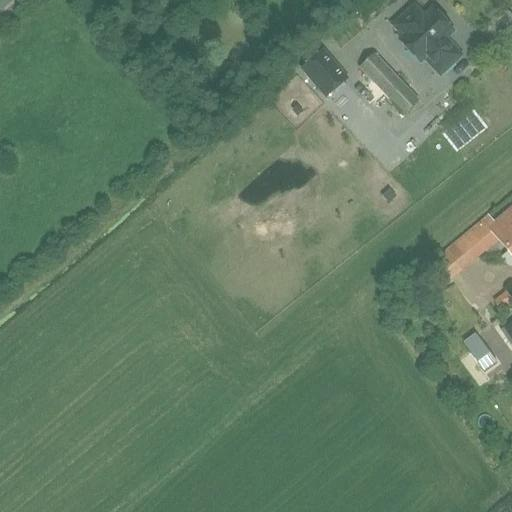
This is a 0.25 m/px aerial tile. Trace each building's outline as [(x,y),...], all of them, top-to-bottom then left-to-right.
[(400,42),(407,50),(420,63),(424,59),(441,77),(461,58),(445,40),(453,33),(433,12),(425,19),(414,8),(399,22),(410,34),(400,42)] [(341,40),(348,51),(370,37),(363,26),(341,40)] [(327,97),(347,80),(323,53),(303,70),(327,97)] [(375,56),(360,70),(404,116),(419,103),(375,56)] [(349,109),(356,96),(346,90),(338,103),(349,109)] [(455,243),(469,261),(480,252),(477,248),(498,231),(501,235),(496,239),(511,259),(511,207),(494,222),(488,215),(455,243)] [(500,303),(508,314),(511,311),(511,294),(511,295),(500,303)] [(511,349),(511,322),(499,331),(511,349)] [(497,364),(475,335),(462,344),(484,374),(497,364)]
